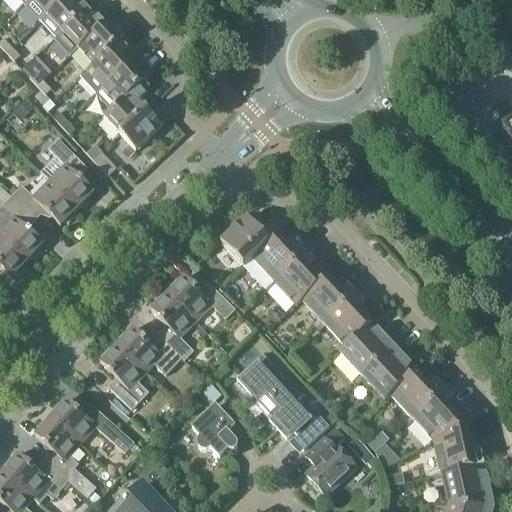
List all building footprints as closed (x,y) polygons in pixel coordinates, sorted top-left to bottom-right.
[(30,0),(24,6),(40,23),(47,17),(64,0),(30,0)] [(62,33),(88,8),(80,0),(64,0),(47,17),(62,33)] [(62,33),(54,40),(70,57),(78,50),(104,25),(88,8),(62,33)] [(93,66),(123,37),(119,32),(113,35),(104,25),(78,50),(92,65),(93,66)] [(95,95),(127,65),(120,57),(128,51),(131,45),(123,37),(93,66),(92,65),(80,78),(95,95)] [(0,43),(0,49),(5,55),(12,49),(4,40),(0,43)] [(5,55),(14,64),(21,58),(12,49),(5,55)] [(118,107),(143,82),(127,65),(101,89),(117,107),(118,107)] [(29,80),(37,89),(43,83),(35,74),(29,80)] [(120,136),(146,111),(138,103),(147,95),(150,89),(143,82),(118,107),(117,107),(104,119),(120,136)] [(43,83),(37,89),(46,97),(52,92),(43,83)] [(34,109),(26,101),(12,114),(20,123),(34,109)] [(55,108),(50,102),(42,109),(48,114),(55,108)] [(162,129),(146,111),(120,136),(136,153),(162,129)] [(61,128),(67,122),(59,114),(53,120),(61,128)] [(76,132),(67,122),(61,128),(69,137),(76,132)] [(511,123),(500,132),(511,151),(511,123)] [(55,158),(40,174),(77,212),(94,195),(75,176),(84,167),(58,141),(48,151),(55,158)] [(86,156),(92,162),(101,154),(95,148),(86,156)] [(92,162),(108,179),(117,171),(101,154),(92,162)] [(22,188),(11,200),(32,219),(41,209),(60,228),(77,212),(48,183),(33,199),(22,188)] [(0,222),(6,228),(0,234),(0,239),(27,264),(43,246),(24,228),(32,219),(11,200),(0,211),(0,222)] [(221,244),(243,269),(252,261),(251,260),(277,235),(267,223),(255,229),(247,220),(221,244)] [(287,245),(277,235),(251,260),(252,261),(243,269),(265,292),(274,284),(296,262),(305,253),(295,242),(287,245)] [(0,270),(11,281),(27,264),(0,239),(0,270)] [(317,266),(305,253),(296,262),(274,284),(296,308),(302,303),(301,302),(322,284),(322,283),(313,274),(317,266)] [(328,277),(322,283),(322,284),(301,302),(302,303),(323,325),(355,295),(345,284),(337,287),(328,277)] [(168,296),(196,324),(211,308),(226,322),(236,312),(212,289),(203,298),(184,279),(168,296)] [(367,308),(355,295),(323,325),(345,349),(346,350),(372,325),(363,316),(367,308)] [(196,324),(168,296),(151,313),(170,332),(161,340),(182,360),(185,363),(194,353),(180,340),(196,324)] [(394,349),(372,325),(346,350),(345,349),(339,355),(362,379),(394,349)] [(117,348),(146,376),(154,367),(165,378),(182,360),(161,340),(152,350),(133,331),(117,348)] [(146,376),(117,348),(100,365),(120,384),(111,393),(132,413),(149,395),(137,384),(146,376)] [(416,372),(394,349),(362,379),(384,403),(390,398),(389,396),(416,372)] [(262,357),(237,381),(271,418),(268,421),(286,441),(292,436),(293,438),(287,444),(299,456),(324,433),(328,429),(317,417),(314,420),(298,402),(301,399),(262,357)] [(425,382),(416,372),(389,396),(390,398),(412,421),(444,391),(433,379),(425,382)] [(456,403),(444,391),(412,421),(434,445),(467,427),(451,411),(456,403)] [(66,403),(50,420),(81,446),(96,430),(125,456),(134,446),(95,411),(86,420),(66,403)] [(211,451),(219,460),(228,452),(236,452),(236,444),(230,438),(237,432),(215,408),(192,430),(200,439),(200,440),(198,444),(198,449),(201,452),(206,453),(210,451),(211,451)] [(81,446),(50,420),(35,438),(55,455),(47,464),(67,482),(68,483),(87,500),(96,490),(75,471),(78,467),(69,459),(81,446)] [(472,449),(467,427),(434,445),(423,451),(429,479),(441,477),(484,466),(480,450),(472,449)] [(325,459),(305,477),(326,499),(357,470),(337,448),(345,441),(336,431),(316,449),(325,459)] [(373,460),(355,440),(348,447),(366,467),(373,460)] [(38,474),(18,457),(3,475),(34,500),(33,500),(40,506),(47,496),(53,501),(68,483),(67,482),(47,465),(38,474)] [(448,508),(494,509),(484,466),(441,477),(448,508)] [(33,500),(3,475),(0,478),(0,504),(7,510),(5,511),(29,511),(26,509),(33,500)] [(167,511),(144,487),(116,511),(167,511)]
